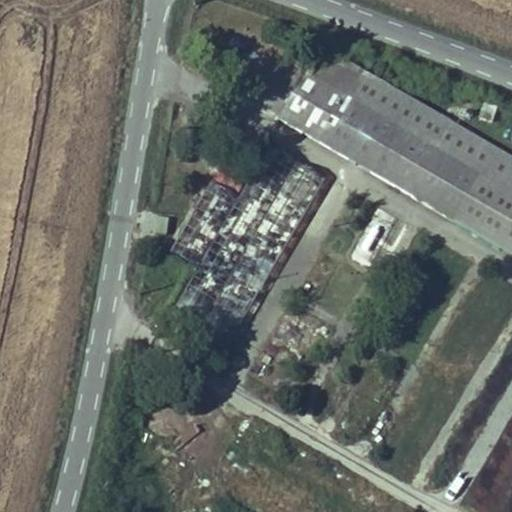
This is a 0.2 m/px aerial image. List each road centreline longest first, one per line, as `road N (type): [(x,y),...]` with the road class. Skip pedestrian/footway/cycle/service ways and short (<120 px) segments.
road 1 (residential): [(63,511),(92,394),(156,0)]
road 2 (unknown): [(109,287),(462,483)]
road 3 (unclassified): [(310,0),(511,74)]
